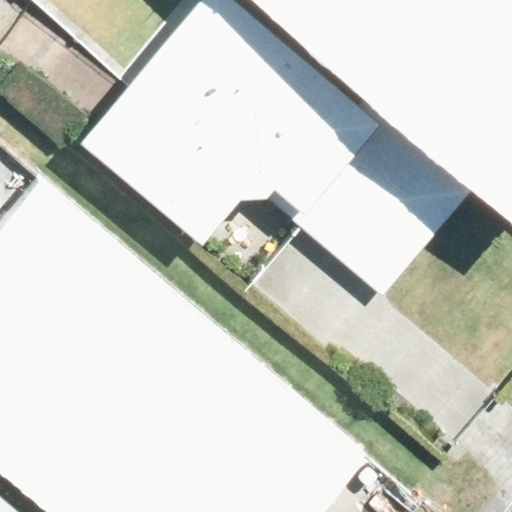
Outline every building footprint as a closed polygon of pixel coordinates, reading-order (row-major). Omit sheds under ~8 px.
[(366,103),(245,0),(199,0),(109,106),(87,132),(205,233),(244,188),(269,190),(387,291),(475,188),(371,98),(366,103)] [(511,0),(315,0),(345,26),(340,31),(390,74),(394,68),(468,131),(511,80),(511,0)] [(418,99),(406,114),(423,128),(435,113),(418,99)] [(281,511),(336,447),(45,199),(0,251),(0,446),(77,511),(281,511)] [(0,511),(22,511),(0,492),(0,511)]
